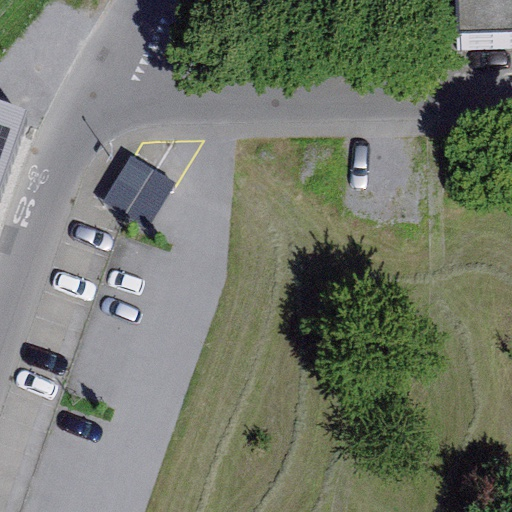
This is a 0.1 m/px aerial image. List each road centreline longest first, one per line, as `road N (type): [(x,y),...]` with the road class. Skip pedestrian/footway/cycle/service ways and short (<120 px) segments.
road 1 (residential): [(90,110),(511,101)]
road 2 (residential): [(0,381),(90,110)]
road 3 (residential): [(90,110),(163,0)]
